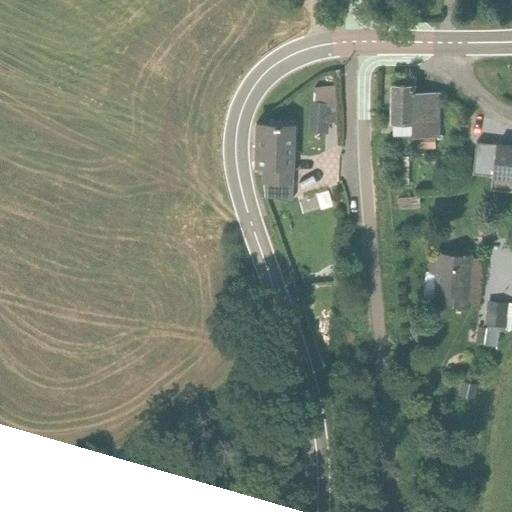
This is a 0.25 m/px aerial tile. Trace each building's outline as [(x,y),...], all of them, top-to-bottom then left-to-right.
[(413,81),(391,81),(391,119),(412,119),(411,133),(438,133),(438,90),(413,90),(413,81)] [(329,104),(309,102),(306,131),(326,133),(329,104)] [(292,122),(253,122),(252,165),(261,166),(261,181),(291,182),(292,122)] [(500,177),(503,143),(479,139),(476,174),(500,177)] [(511,144),(503,143),(500,177),(511,178),(511,144)] [(471,256),(428,252),(426,271),(433,271),(430,301),(466,305),(467,299),(470,261),(471,256)] [(483,263),(470,261),(467,299),(479,301),(483,263)] [(509,304),(486,302),(481,346),(498,348),(500,330),(507,330),(509,304)] [(462,382),(459,397),(473,399),(476,385),(462,382)]
